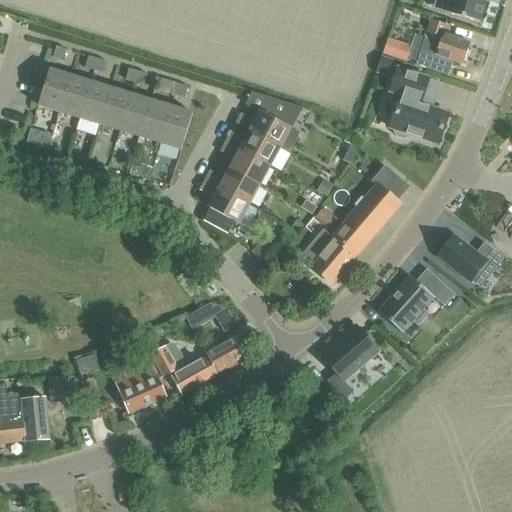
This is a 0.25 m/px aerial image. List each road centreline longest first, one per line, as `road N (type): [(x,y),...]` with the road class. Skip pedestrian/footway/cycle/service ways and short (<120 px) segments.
road 1 (tertiary): [(0,482),(82,469),(160,436),(292,354)]
road 2 (tertiary): [(292,354),(372,284),(458,167)]
road 3 (residential): [(292,354),(172,211)]
road 4 (residential): [(172,211),(0,157)]
road 5 (tertiary): [(458,167),(511,38)]
road 6 (residential): [(172,211),(231,102)]
